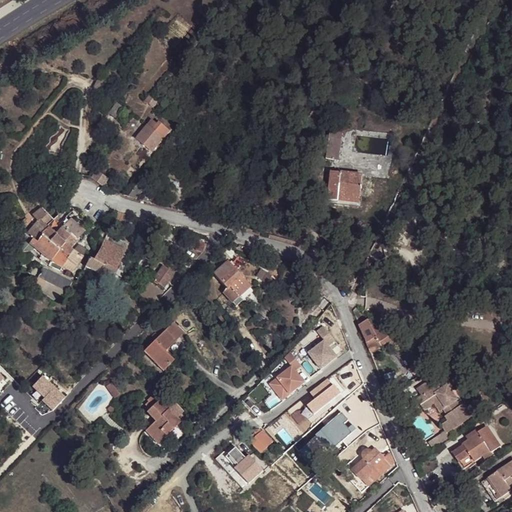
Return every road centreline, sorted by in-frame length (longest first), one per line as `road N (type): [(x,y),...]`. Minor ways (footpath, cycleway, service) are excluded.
road 1 (residential): [(66,189),(287,249),(316,271),(343,308),(428,511)]
road 2 (track): [(343,308),(362,289),(492,0)]
road 3 (unknown): [(192,511),(184,481),(190,462),(358,345)]
road 4 (unknown): [(234,393),(212,423),(160,464),(125,441)]
